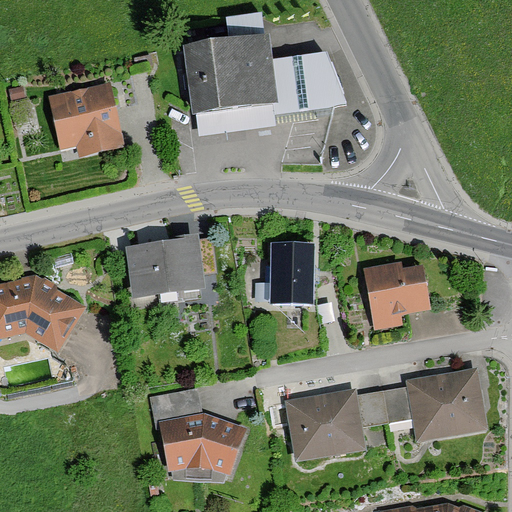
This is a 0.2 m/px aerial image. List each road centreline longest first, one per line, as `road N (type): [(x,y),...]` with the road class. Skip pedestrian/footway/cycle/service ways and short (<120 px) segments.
road 1 (tertiary): [(354,204),(224,194),(0,240)]
road 2 (residential): [(511,333),(168,401)]
road 3 (tertiary): [(405,123),(342,0)]
